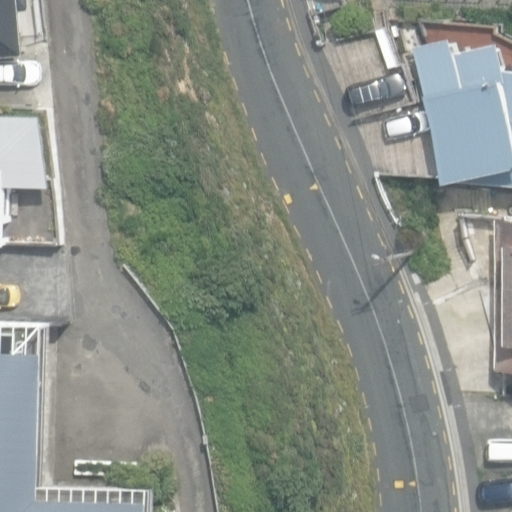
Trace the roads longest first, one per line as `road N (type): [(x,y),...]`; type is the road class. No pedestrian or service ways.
road 1 (residential): [(249,0),(259,43),(373,318),(425,511)]
road 2 (residential): [(210,511),(192,386),(107,243),(84,0)]
